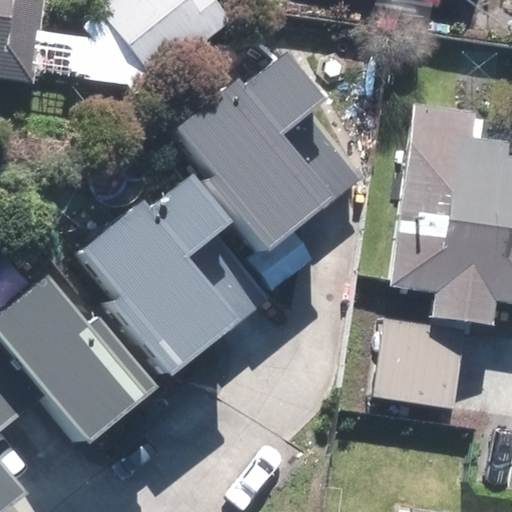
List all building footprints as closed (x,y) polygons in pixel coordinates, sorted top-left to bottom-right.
[(0,0),(0,77),(34,82),(44,0),(0,0)] [(280,51),(173,128),(259,248),(367,171),(280,51)] [(511,122),(410,108),(380,305),(511,324),(511,122)] [(66,251),(159,372),(264,293),(171,172),(66,251)] [(46,271),(0,309),(0,336),(86,441),(146,392),(46,271)] [(465,330),(383,319),(372,400),(454,411),(465,330)] [(0,404),(0,510),(52,469),(0,404)] [(511,417),(478,415),(470,487),(511,491),(511,417)]
